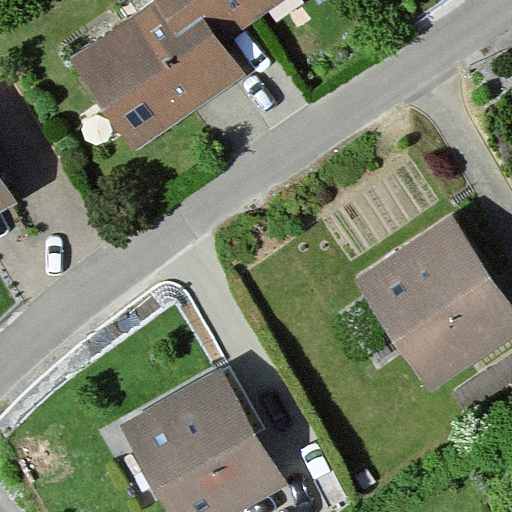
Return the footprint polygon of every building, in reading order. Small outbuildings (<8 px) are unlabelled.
[(215,0),(214,0),(182,20),(169,0),(139,0),(67,45),(134,153),(262,74),(237,34),(215,0)] [(169,0),(182,20),(214,0),(215,0),(237,34),(288,0),(169,0)] [(0,199),(15,191),(0,164),(0,199)] [(511,276),(459,200),(361,267),(444,386),(511,339),(511,276)] [(223,356),(120,413),(175,511),(235,511),(292,481),(223,356)]
